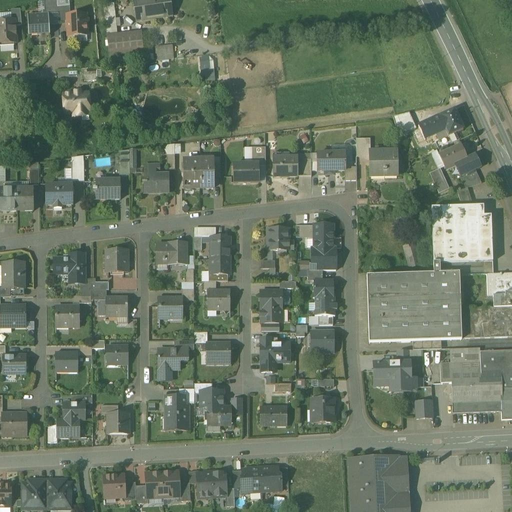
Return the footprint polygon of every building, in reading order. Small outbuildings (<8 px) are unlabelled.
[(57,0),(49,0),(44,2),(45,15),(49,15),(49,16),(58,15),(58,9),(57,0)] [(154,0),(134,0),(132,0),(135,22),(158,18),(154,0)] [(169,0),(154,0),(158,18),(172,16),(169,0)] [(70,7),(58,9),(58,15),(59,24),(67,24),(67,17),(70,16),(70,7)] [(121,20),(115,19),(115,9),(111,9),(110,28),(120,29),(121,20)] [(20,11),(11,11),(12,22),(15,22),(16,27),(22,27),(20,11)] [(45,15),(27,16),(28,38),(29,38),(29,35),(49,34),(49,36),(50,36),(49,16),(49,15),(45,15)] [(70,16),(67,17),(67,24),(68,38),(77,38),(77,36),(87,35),(87,25),(89,22),(89,20),(86,18),(86,15),(70,16)] [(12,22),(0,22),(0,45),(17,44),(16,27),(15,22),(12,22)] [(116,32),(107,33),(109,47),(118,46),(116,35),(116,32)] [(140,32),(116,35),(118,46),(119,55),(142,52),(140,32)] [(170,45),(155,48),(156,58),(172,56),(170,45)] [(96,70),(82,71),(83,83),(97,82),(96,70)] [(89,94),(63,96),(64,112),(71,111),(73,112),(73,117),(74,118),(80,118),(81,117),(89,116),(89,114),(90,113),(89,94)] [(454,111),(439,118),(445,132),(451,145),(459,142),(459,141),(456,134),(463,131),(454,111)] [(401,116),(393,118),(399,138),(416,130),(409,114),(401,116)] [(421,126),(418,128),(424,141),(445,132),(439,118),(421,126)] [(370,153),(370,139),(356,139),(356,154),(370,154),(370,153)] [(181,155),(181,146),(167,145),(166,155),(181,155)] [(460,147),(439,157),(445,171),(454,166),(467,161),(466,160),(460,147)] [(265,149),(251,149),(251,165),(258,165),(258,166),(266,166),(265,149)] [(129,152),(119,153),(119,177),(130,177),(130,175),(129,152)] [(396,178),(396,153),(370,153),(370,154),(370,165),(371,178),(396,178)] [(345,154),(318,154),(318,172),(345,172),(346,171),(346,168),(345,154)] [(467,161),(454,166),(460,178),(475,171),(480,169),(474,156),(466,160),(467,161)] [(298,160),(281,160),(281,161),(274,161),(274,160),(273,160),(273,178),(298,178),(298,176),(298,161),(298,160)] [(311,162),(298,161),(298,176),(311,176),(311,162)] [(200,162),(183,163),(183,169),(181,171),(181,177),(183,179),(183,187),(190,187),(192,189),(200,189),(200,164),(200,162)] [(84,164),(72,164),(72,184),(84,184),(84,164)] [(213,164),(200,164),(200,189),(213,189),(213,179),(213,164)] [(251,165),(232,165),(232,184),(258,184),(258,166),(258,165),(251,165)] [(151,166),(148,166),(146,168),(144,168),(144,177),(156,177),(156,174),(157,174),(157,168),(153,168),(151,166)] [(356,168),(346,168),(346,171),(345,172),(345,181),(357,181),(356,168)] [(439,170),(429,175),(435,187),(445,183),(439,170)] [(39,171),(30,171),(30,185),(39,185),(39,171)] [(475,171),(460,178),(465,190),(467,190),(481,185),(475,171)] [(168,196),(168,176),(156,177),(144,177),(144,185),(142,185),(142,186),(146,186),(146,194),(160,193),(160,196),(168,196)] [(119,201),(119,182),(95,182),(96,191),(92,191),(92,194),(96,194),(96,199),(111,198),(111,201),(119,201)] [(445,183),(435,187),(438,195),(449,190),(445,183)] [(72,187),(46,187),(46,207),(72,207),(72,187)] [(16,190),(0,190),(0,212),(16,212),(16,190)] [(32,190),(16,190),(16,212),(32,212),(32,190)] [(467,190),(465,190),(457,193),(462,208),(473,208),(467,190)] [(511,274),(485,276),(484,264),(493,263),(491,225),(484,225),(483,208),(473,208),(462,208),(431,210),(433,272),(382,273),(382,279),(368,280),(369,322),(368,322),(369,334),(370,334),(370,344),(511,339),(511,274)] [(323,226),(323,228),(315,228),(315,226),(314,226),(314,227),(314,239),(314,250),(333,250),(333,226),(323,226)] [(314,227),(296,227),(296,239),(314,239),(314,227)] [(288,230),(267,230),(267,252),(286,252),(286,242),(288,242),(288,230)] [(202,239),(193,239),(194,252),(202,252),(202,239)] [(230,239),(211,239),(210,261),(210,262),(230,262),(230,239)] [(188,244),(168,244),(168,246),(157,246),(156,265),(168,265),(168,267),(188,267),(188,244)] [(413,253),(409,245),(403,248),(407,256),(413,253)] [(333,250),(314,250),(311,250),(311,265),(317,265),(332,265),(336,265),(335,250),(333,250)] [(127,252),(106,252),(106,274),(127,274),(127,252)] [(86,256),(70,256),(70,260),(54,260),(54,275),(70,276),(70,284),(81,284),(85,284),(85,281),(86,256)] [(230,262),(210,262),(210,261),(209,261),(209,283),(216,283),(228,283),(228,276),(230,276),(230,262)] [(25,264),(2,264),(2,290),(11,290),(16,290),(16,291),(26,291),(25,264)] [(318,272),(307,272),(307,279),(313,280),(313,299),(314,299),(333,299),(333,281),(322,281),(322,272),(318,272)] [(85,281),(85,284),(81,284),(81,298),(91,298),(91,292),(91,284),(91,281),(85,281)] [(209,283),(204,283),(204,291),(207,291),(216,291),(216,283),(209,283)] [(108,284),(91,284),(91,292),(106,292),(108,292),(108,284)] [(11,299),(11,290),(2,290),(0,289),(0,298),(0,299),(11,299)] [(216,291),(207,291),(207,310),(230,310),(230,291),(216,291)] [(106,292),(91,292),(91,298),(91,302),(98,302),(99,302),(106,302),(106,298),(106,292)] [(194,292),(182,292),(182,298),(183,298),(183,302),(194,302),(194,292)] [(282,293),(260,293),(260,311),(261,311),(282,311),(282,293)] [(115,299),(115,298),(106,298),(106,302),(99,302),(99,304),(98,304),(98,318),(106,318),(106,317),(127,317),(127,325),(128,325),(128,299),(115,299)] [(177,299),(158,300),(159,322),(183,321),(183,302),(183,298),(182,298),(177,298),(177,299)] [(333,299),(314,299),(314,318),(318,318),(333,318),(335,318),(335,311),(337,311),(337,306),(335,306),(334,299),(333,299)] [(25,307),(0,307),(0,328),(26,329),(25,307)] [(79,308),(56,308),(56,329),(79,329),(79,308)] [(282,311),(261,311),(261,314),(260,314),(260,319),(261,319),(261,325),(282,325),(282,311)] [(333,318),(318,318),(318,327),(333,327),(333,318)] [(334,333),(310,333),(311,354),(334,354),(334,333)] [(208,334),(194,334),(194,342),(194,345),(203,345),(203,343),(208,343),(208,334)] [(194,342),(175,342),(175,351),(180,351),(194,351),(194,345),(194,342)] [(230,345),(207,345),(207,365),(230,365),(230,345)] [(284,345),(260,345),(260,361),(269,361),(269,364),(275,364),(284,364),(284,345)] [(92,347),(80,347),(80,358),(92,358),(92,350),(92,348),(92,347)] [(128,348),(107,348),(108,365),(128,365),(128,348)] [(175,351),(158,351),(158,372),(168,372),(168,370),(180,370),(180,351),(175,351)] [(409,352),(397,353),(398,365),(409,365),(409,352)] [(511,354),(480,356),(481,364),(501,363),(502,393),(511,392),(511,354)] [(78,355),(56,355),(56,375),(78,375),(78,355)] [(25,357),(3,358),(3,377),(26,376),(25,357)] [(269,364),(269,361),(260,361),(260,364),(261,364),(261,374),(276,374),(275,364),(269,364)] [(481,364),(451,365),(440,365),(441,386),(452,385),(452,394),(451,394),(452,405),(452,415),(499,414),(499,415),(501,415),(501,414),(502,414),(502,393),(501,363),(481,364)] [(398,365),(374,366),(374,388),(390,387),(391,394),(410,393),(410,391),(416,391),(416,381),(410,381),(409,365),(398,365)] [(168,372),(158,372),(158,384),(158,381),(169,381),(168,372)] [(195,389),(195,381),(185,381),(185,390),(195,389)] [(194,391),(179,391),(179,407),(187,407),(187,405),(194,405),(194,399),(194,391)] [(511,392),(502,393),(502,414),(503,421),(511,420),(511,392)] [(201,409),(207,409),(223,409),(223,393),(201,393),(201,409)] [(92,405),(92,397),(71,397),(71,405),(84,405),(92,405)] [(334,401),(311,401),(311,424),(334,423),(334,401)] [(431,403),(415,404),(416,421),(432,420),(431,403)] [(71,405),(64,405),(64,421),(80,421),(80,422),(84,421),(84,405),(71,405)] [(179,407),(165,407),(165,433),(187,433),(187,407),(179,407)] [(119,408),(101,408),(101,416),(108,416),(108,415),(119,415),(119,408)] [(223,409),(207,409),(207,427),(231,427),(231,409),(223,409)] [(26,415),(26,439),(36,439),(36,420),(39,420),(39,410),(26,410),(26,415)] [(286,411),(260,410),(260,428),(277,428),(277,424),(285,424),(286,411)] [(26,415),(1,415),(2,439),(26,439),(26,415)] [(119,415),(108,415),(108,416),(108,428),(108,437),(129,436),(129,415),(119,415)] [(64,421),(56,421),(56,431),(56,441),(57,441),(79,440),(80,440),(80,422),(80,421),(64,421)] [(56,441),(56,431),(48,431),(48,445),(57,444),(57,441),(56,441)] [(399,463),(364,465),(364,461),(364,460),(363,460),(362,460),(349,461),(348,461),(348,462),(349,474),(348,474),(349,475),(350,487),(349,487),(349,489),(350,489),(351,500),(350,500),(350,502),(351,502),(351,511),(408,511),(409,507),(409,505),(408,499),(409,499),(408,497),(407,480),(407,478),(407,479),(407,473),(398,474),(398,464),(399,464),(399,463)] [(252,471),(242,471),(242,473),(243,479),(241,480),(241,491),(242,495),(261,494),(260,469),(252,470),(252,471)] [(278,469),(269,470),(269,469),(260,469),(261,494),(281,493),(281,488),(280,477),(278,477),(278,470),(278,469)] [(287,470),(278,470),(278,477),(280,477),(281,488),(288,488),(287,470)] [(225,472),(219,473),(217,475),(211,475),(212,499),(226,498),(226,491),(225,472)] [(197,473),(189,474),(189,485),(190,486),(198,486),(197,476),(198,476),(197,473)] [(242,473),(233,473),(234,490),(234,491),(241,491),(241,480),(243,479),(242,473)] [(178,474),(162,475),(163,499),(179,498),(178,485),(178,474)] [(113,475),(111,478),(103,478),(105,500),(125,499),(124,485),(124,477),(116,477),(113,475)] [(162,475),(146,476),(147,487),(147,500),(148,500),(163,499),(162,475)] [(198,476),(197,476),(198,486),(198,500),(212,499),(211,475),(198,476)] [(38,486),(23,486),(23,511),(33,511),(33,507),(47,507),(47,482),(38,482),(38,486)] [(71,486),(56,486),(56,482),(47,482),(47,507),(61,507),(61,511),(71,511),(71,486)] [(135,484),(124,485),(125,499),(125,503),(136,502),(136,488),(135,484)] [(189,485),(178,485),(179,498),(179,503),(191,503),(190,486),(189,485)] [(0,486),(0,508),(11,508),(11,487),(0,486)] [(147,487),(136,488),(136,502),(137,506),(148,505),(148,500),(147,500),(147,487)] [(234,490),(226,491),(226,498),(226,508),(235,508),(234,491),(234,490)]
